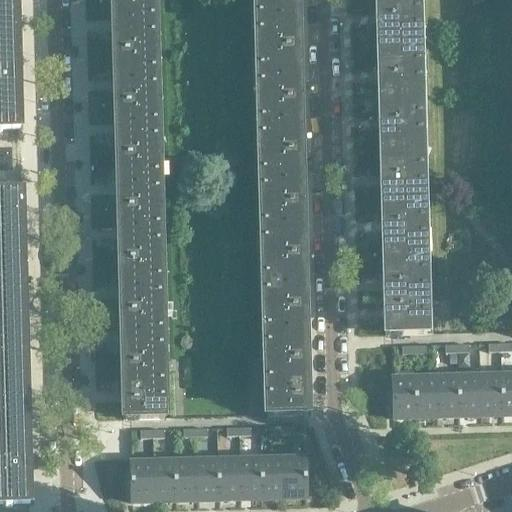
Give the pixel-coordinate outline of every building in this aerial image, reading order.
[(0,0),(0,52),(17,52),(15,0),(0,0)] [(297,51),(295,0),(276,0),(256,1),(257,53),(297,51)] [(417,48),(415,0),(375,0),(377,49),(417,48)] [(154,55),(152,3),(112,4),(113,56),(154,55)] [(419,100),(417,48),(377,49),(379,101),(419,100)] [(299,103),(297,51),(257,53),(258,105),(299,103)] [(0,131),(19,131),(17,52),(0,52),(0,131)] [(155,107),(154,55),(113,56),(115,108),(155,107)] [(420,152),(419,100),(379,101),(380,153),(420,152)] [(300,155),(299,103),(258,105),(260,157),(300,155)] [(156,159),(155,107),(115,108),(116,160),(156,159)] [(421,204),(420,152),(380,153),(381,205),(421,204)] [(301,207),(300,155),(260,157),(261,209),(301,207)] [(158,211),(156,159),(116,160),(117,212),(158,211)] [(0,260),(23,260),(21,195),(0,195),(0,260)] [(423,256),(421,204),(381,205),(383,257),(423,256)] [(303,259),(301,207),(261,209),(262,260),(303,259)] [(159,263),(158,211),(117,212),(119,264),(159,263)] [(425,315),(423,256),(383,257),(384,309),(407,309),(407,316),(425,315)] [(304,311),(303,259),(262,260),(264,312),(304,311)] [(0,320),(24,320),(23,260),(0,260),(0,320)] [(161,315),(159,263),(119,264),(120,316),(161,315)] [(425,336),(425,315),(407,316),(407,309),(384,309),(385,337),(425,336)] [(306,363),(304,311),(264,312),(265,364),(306,363)] [(162,367),(161,315),(120,316),(122,368),(162,367)] [(0,380),(26,380),(24,320),(0,320),(0,380)] [(487,347),(487,354),(499,354),(499,346),(487,347)] [(499,346),(499,354),(511,354),(511,346),(499,346)] [(444,348),(444,356),(456,355),(456,347),(444,348)] [(456,347),(456,355),(468,355),(468,347),(456,347)] [(413,349),(413,356),(425,356),(424,348),(413,349)] [(401,349),(401,357),(413,356),(413,349),(401,349)] [(307,416),(306,363),(265,364),(267,417),(307,416)] [(163,420),(162,373),(162,367),(122,368),(123,421),(163,420)] [(511,378),(500,379),(501,418),(511,417),(511,378)] [(457,380),(458,419),(479,419),(478,396),(478,379),(457,380)] [(478,396),(479,419),(501,418),(500,379),(478,379),(478,396)] [(0,440),(27,440),(26,380),(0,380),(0,440)] [(413,381),(414,420),(436,420),(435,380),(413,381)] [(435,380),(436,420),(458,419),(457,380),(435,380)] [(391,381),(392,421),(414,420),(413,381),(391,381)] [(269,430),(269,437),(281,437),(281,429),(269,430)] [(281,429),(281,437),(293,437),(292,429),(281,429)] [(226,431),(226,439),(238,438),(237,430),(226,431)] [(237,430),(238,438),(250,438),(249,430),(237,430)] [(194,432),(194,439),(206,439),(206,431),(194,432)] [(151,433),(151,441),(163,440),(163,432),(151,433)] [(182,432),(182,440),(194,439),(194,432),(182,432)] [(139,433),(139,441),(151,441),(151,433),(139,433)] [(0,506),(29,506),(28,448),(27,440),(0,440),(0,506)] [(281,462),(282,501),(305,500),(304,461),(281,462)] [(238,463),(239,502),(261,502),(260,462),(238,463)] [(260,462),(261,502),(282,501),(281,462),(260,462)] [(195,464),(196,503),(218,503),(217,463),(195,464)] [(217,463),(218,503),(239,502),(238,463),(217,463)] [(173,465),(174,504),(196,503),(195,464),(173,465)] [(129,466),(130,505),(153,504),(152,465),(129,466)] [(152,465),(153,504),(174,504),(173,465),(152,465)]
